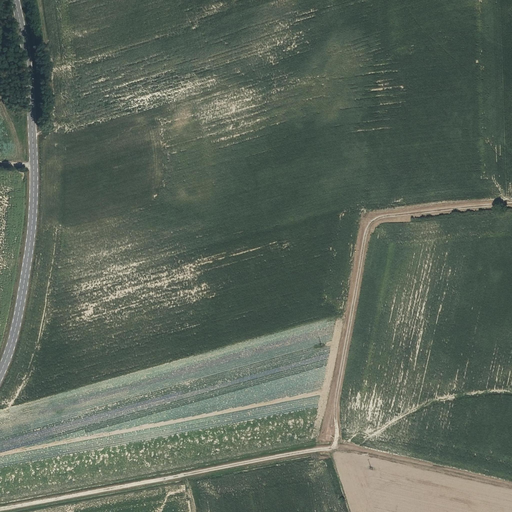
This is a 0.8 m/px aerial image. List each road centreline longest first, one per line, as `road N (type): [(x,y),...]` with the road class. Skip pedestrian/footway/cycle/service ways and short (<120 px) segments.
road 1 (tertiary): [(0,381),(16,341),(32,227),(30,110),(15,0)]
road 2 (track): [(511,203),(382,217),(368,227),(335,404),(339,446)]
road 3 (track): [(339,446),(0,509)]
road 4 (track): [(511,489),(339,446)]
